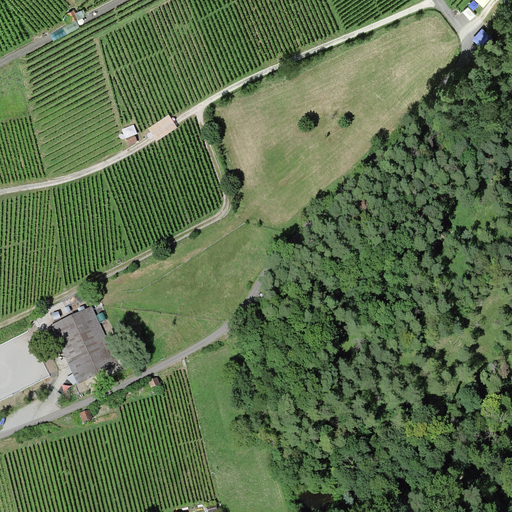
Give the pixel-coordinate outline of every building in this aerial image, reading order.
[(72,8),(66,11),(69,17),(75,14),(72,8)] [(133,133),(124,137),(128,144),(136,140),(133,133)] [(78,382),(119,363),(91,306),(51,325),(78,382)] [(156,378),(148,381),(150,389),(159,387),(156,378)] [(88,411),(78,414),(81,424),(91,421),(88,411)]
